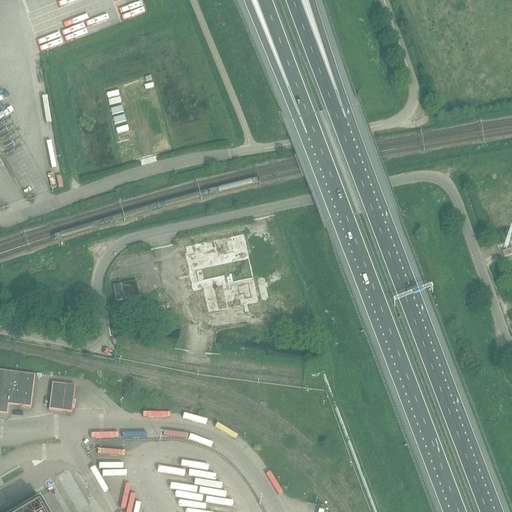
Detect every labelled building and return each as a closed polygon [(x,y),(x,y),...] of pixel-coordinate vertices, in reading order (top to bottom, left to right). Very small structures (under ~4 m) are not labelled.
[(0,150),(1,152),(20,141),(18,137),(0,146),(0,150)] [(511,254),(511,250),(511,249),(501,252),(503,258),(511,254)] [(299,279),(282,285),(291,308),(308,301),(299,279)] [(136,281),(120,284),(112,286),(116,302),(139,297),(136,281)] [(0,402),(1,402),(2,403),(2,405),(3,405),(3,403),(6,403),(6,405),(31,408),(35,375),(0,370),(0,402)] [(75,386),(52,383),(49,410),(71,413),(75,386)] [(48,511),(60,511),(52,490),(42,493),(48,511)] [(322,511),(323,509),(315,507),(316,501),(307,498),(303,511),(322,511)] [(46,511),(39,499),(15,511),(46,511)]
